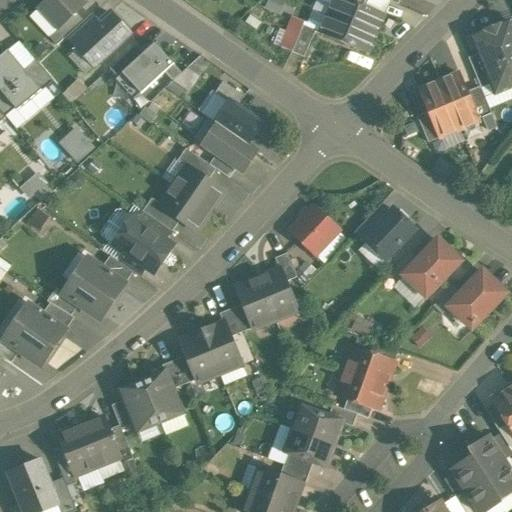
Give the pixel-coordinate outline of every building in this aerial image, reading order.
[(82,0),(48,0),(39,9),(58,30),(76,13),(86,4),(82,0)] [(350,0),(333,0),(328,14),(376,34),(384,14),(366,7),(350,0)] [(58,30),(49,38),(57,46),(83,22),(76,13),(58,30)] [(92,14),(67,38),(75,46),(100,23),(92,14)] [(100,23),(75,46),(94,67),(130,34),(111,14),(100,23)] [(376,34),(328,14),(319,34),(368,54),(376,34)] [(293,22),(282,48),(292,52),(303,27),(303,26),(293,22)] [(511,28),(510,22),(502,26),(501,23),(491,27),(511,74),(511,73),(511,28)] [(292,52),(292,53),(304,58),(315,32),(303,27),(292,52)] [(511,76),(511,74),(491,27),(482,31),(483,34),(473,38),(482,59),(492,83),(496,93),(511,86),(511,76)] [(173,66),(154,45),(144,55),(118,79),(116,80),(135,101),(165,74),(173,66)] [(118,79),(144,55),(136,47),(110,70),(118,79)] [(8,50),(0,55),(0,90),(18,113),(43,92),(25,71),(8,50)] [(492,83),(482,59),(470,64),(480,87),(480,88),(492,83)] [(35,62),(25,71),(43,92),(53,84),(35,62)] [(173,66),(165,74),(173,83),(182,75),(173,66)] [(459,74),(439,82),(459,130),(479,122),(478,119),(467,93),(459,74)] [(244,97),(223,82),(215,94),(228,103),(230,102),(238,107),(244,97)] [(439,82),(419,91),(428,112),(439,139),(459,130),(439,82)] [(480,87),(467,93),(478,119),(491,113),(480,88),(480,87)] [(0,91),(0,110),(5,117),(14,109),(0,91)] [(215,123),(228,103),(215,94),(201,114),(215,123)] [(238,107),(230,102),(228,103),(214,123),(217,125),(218,125),(247,146),(248,145),(262,124),(238,107)] [(428,112),(417,117),(428,143),(439,139),(428,112)] [(247,146),(218,125),(217,125),(203,146),(216,156),(236,169),(243,174),(258,152),(248,145),(247,146)] [(59,142),(79,163),(96,147),(77,126),(59,142)] [(210,166),(186,149),(178,162),(186,168),(187,167),(208,181),(216,170),(210,166)] [(236,169),(216,156),(210,166),(216,170),(229,179),(236,169)] [(208,181),(187,167),(186,168),(174,187),(209,212),(223,192),(208,181)] [(32,200),(48,188),(37,174),(21,186),(32,200)] [(209,212),(174,187),(161,205),(160,206),(180,221),(196,232),(209,212)] [(180,221),(160,206),(161,205),(152,199),(143,212),(172,232),(180,221)] [(380,206),(356,232),(364,240),(389,214),(380,206)] [(314,207),(290,232),(315,256),(339,231),(314,207)] [(389,214),(364,240),(386,261),(415,231),(393,210),(389,214)] [(172,232),(143,212),(136,221),(166,242),(172,232)] [(136,221),(133,219),(114,246),(128,255),(147,268),(154,273),(172,247),(166,242),(136,221)] [(418,261),(404,276),(426,297),(459,262),(438,241),(418,261)] [(410,253),(390,273),(399,282),(404,276),(418,261),(410,253)] [(297,278),(287,254),(275,259),(279,270),(280,270),(286,283),(297,278)] [(147,268),(128,255),(121,265),(133,273),(140,278),(147,268)] [(0,284),(12,264),(0,256),(0,284)] [(121,265),(110,257),(102,269),(125,285),(133,273),(121,265)] [(102,269),(95,264),(79,286),(73,281),(63,294),(63,295),(79,306),(100,321),(125,285),(102,269)] [(279,270),(258,279),(276,321),(298,312),(286,283),(280,270),(279,270)] [(461,295),(449,307),(449,308),(471,329),(505,294),(482,273),(461,295)] [(258,279),(236,288),(243,305),(253,329),(253,330),(276,321),(258,279)] [(453,286),(433,307),(442,316),(449,308),(449,307),(461,295),(453,286)] [(63,294),(56,289),(47,302),(50,304),(71,317),(79,306),(63,295),(63,294)] [(71,317),(50,304),(43,315),(66,331),(74,319),(71,317)] [(243,305),(232,309),(242,333),(253,329),(243,305)] [(242,333),(232,309),(220,314),(223,324),(225,323),(231,338),(242,333)] [(43,315),(35,310),(20,332),(13,327),(4,340),(4,341),(19,352),(41,367),(66,331),(43,315)] [(223,324),(215,327),(214,327),(202,332),(220,375),(242,366),(231,338),(225,323),(223,324)] [(202,332),(190,337),(180,341),(186,356),(196,380),(198,384),(220,375),(202,332)] [(19,352),(4,341),(4,340),(0,337),(0,355),(11,364),(19,352)] [(398,353),(373,344),(369,355),(394,364),(398,353)] [(369,355),(353,349),(344,372),(386,387),(394,364),(369,355)] [(186,356),(175,361),(185,385),(196,380),(186,356)] [(175,361),(162,366),(165,374),(166,373),(173,390),(185,385),(175,361)] [(386,387),(344,372),(336,395),(348,399),(372,408),(378,410),(386,387)] [(165,374),(143,383),(160,423),(183,414),(173,390),(166,373),(165,374)] [(160,423),(143,383),(120,392),(123,401),(133,425),(136,433),(160,423)] [(511,387),(493,400),(494,403),(509,426),(511,430),(511,387)] [(372,408),(348,399),(344,410),(357,415),(368,419),(372,408)] [(133,425),(123,401),(112,406),(120,426),(121,430),(133,425)] [(509,426),(494,403),(484,409),(499,432),(509,426)] [(344,410),(332,406),(328,417),(343,423),(343,424),(352,427),(357,415),(344,410)] [(328,417),(300,407),(292,430),(335,445),(343,424),(343,423),(328,417)] [(104,418),(81,427),(98,467),(119,459),(120,458),(109,430),(104,418)] [(121,430),(120,426),(109,430),(120,458),(119,459),(121,464),(133,459),(121,430)] [(81,427),(59,436),(64,449),(76,476),(77,476),(98,467),(81,427)] [(335,445),(292,430),(284,452),(288,454),(313,463),(327,468),(335,445)] [(511,455),(511,452),(501,435),(491,441),(503,461),(511,455)] [(489,438),(468,451),(473,458),(501,502),(511,494),(511,474),(503,461),(491,441),(489,438)] [(64,449),(53,454),(64,480),(67,487),(79,481),(77,476),(76,476),(64,449)] [(313,463),(288,454),(284,465),(309,474),(313,463)] [(473,458),(453,471),(454,474),(467,494),(478,511),(485,511),(501,502),(473,458)] [(40,462),(9,475),(21,505),(24,511),(46,511),(58,507),(50,485),(40,462)] [(309,474),(284,465),(280,476),(302,485),(302,486),(304,487),(309,474)] [(280,476),(259,469),(251,492),(294,507),(302,486),(302,485),(280,476)] [(454,474),(444,480),(457,500),(467,494),(454,474)] [(64,480),(50,485),(58,507),(60,511),(76,511),(67,487),(64,480)] [(292,511),(294,507),(251,492),(243,511),(292,511)] [(445,511),(440,503),(426,511),(445,511)]
